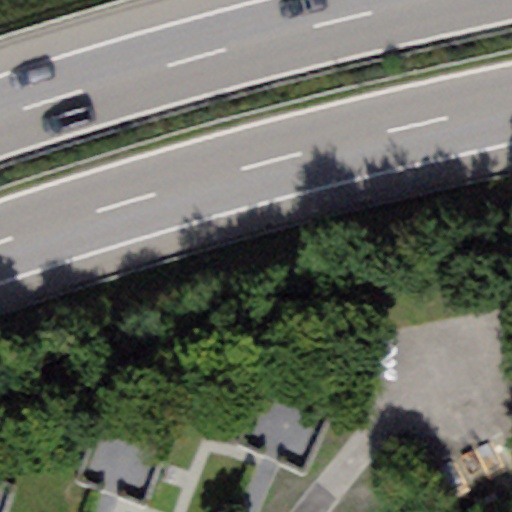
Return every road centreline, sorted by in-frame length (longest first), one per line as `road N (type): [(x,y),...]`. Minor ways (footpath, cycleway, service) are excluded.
road 1 (motorway): [(0,245),(308,150),(511,104)]
road 2 (motorway): [(437,0),(263,40),(0,119)]
